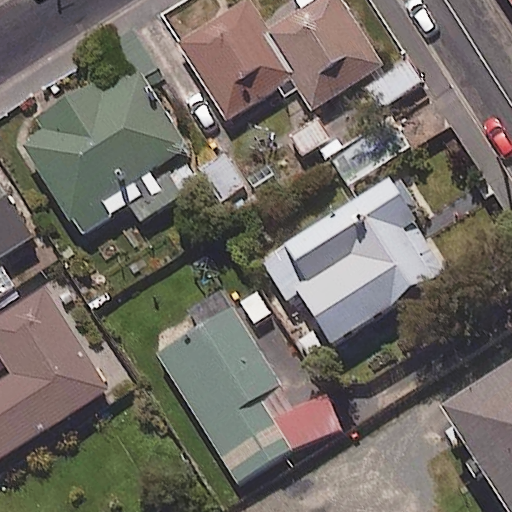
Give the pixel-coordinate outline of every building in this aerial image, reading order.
[(269,37),(299,87),(316,115),(389,71),(346,0),(295,0),(305,15),(269,37)] [(511,0),(500,0),(511,17),(511,0)] [(299,87),(269,37),(250,6),(183,47),(231,128),(299,87)] [(49,132),(29,143),(83,242),(136,213),(143,226),(204,193),(188,164),(199,158),(153,75),(109,99),(104,89),(43,122),(49,132)] [(416,153),(398,124),(335,163),(353,192),(416,153)] [(228,158),(202,174),(226,212),(252,196),(228,158)] [(0,267),(38,244),(0,182),(0,267)] [(454,280),(395,186),(267,266),(291,305),(304,297),(338,352),(454,280)] [(0,468),(114,396),(50,295),(0,326),(0,351),(21,385),(0,398),(0,468)] [(298,417),(230,295),(194,316),(205,335),(166,357),(240,489),(346,430),(329,399),(298,417)] [(511,511),(511,368),(439,416),(501,511),(511,511)]
